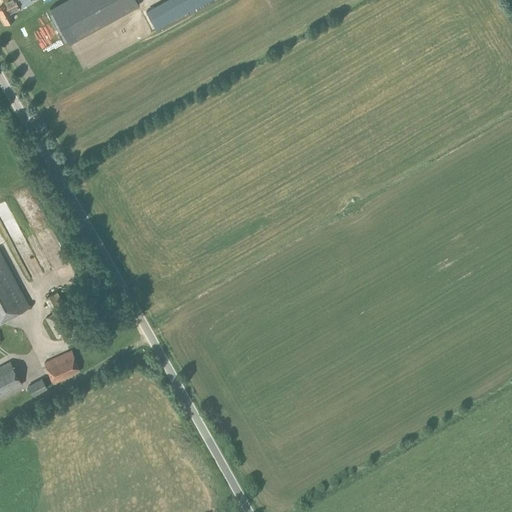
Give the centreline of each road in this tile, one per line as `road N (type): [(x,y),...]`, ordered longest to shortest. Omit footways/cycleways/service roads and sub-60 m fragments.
road 1 (unclassified): [(250,511),(0,76)]
road 2 (track): [(0,423),(150,336)]
